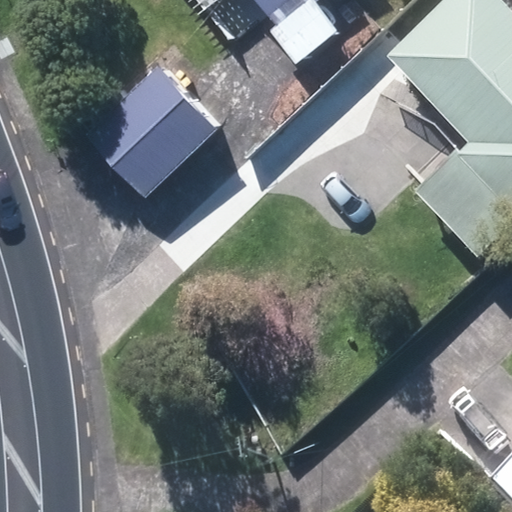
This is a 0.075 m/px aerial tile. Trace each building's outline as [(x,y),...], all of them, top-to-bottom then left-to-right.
[(282,0),(293,13),(310,0),(282,0)] [(350,25),(330,0),(310,0),(293,13),(284,20),(311,55),(350,25)] [(493,247),(511,228),(511,0),(451,0),(404,45),(489,133),(433,186),(493,247)] [(172,57),(100,125),(160,187),(232,119),(172,57)] [(511,460),(498,474),(511,488),(511,460)]
